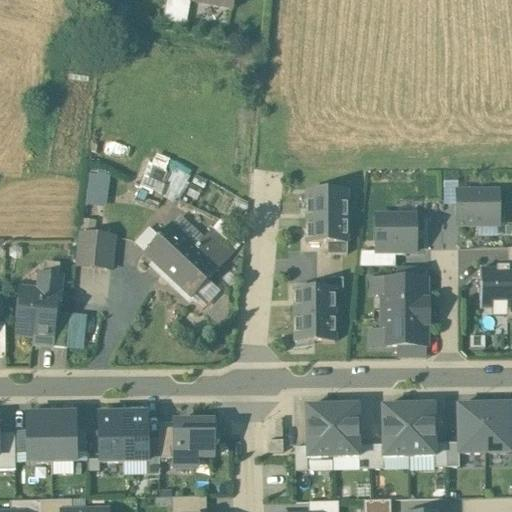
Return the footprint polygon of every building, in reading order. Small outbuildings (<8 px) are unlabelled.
[(189,0),(165,0),(161,24),(185,28),(190,2),(189,0)] [(233,0),(189,0),(190,2),(231,9),(233,0)] [(153,158),(140,196),(176,209),(189,171),(153,158)] [(89,173),(84,204),(106,208),(111,176),(89,173)] [(346,213),(346,194),(307,194),(307,213),(346,213)] [(457,194),(457,227),(498,227),(497,194),(457,194)] [(346,230),(346,213),(307,213),(307,231),(346,230)] [(414,219),(376,219),(376,254),(414,255),(414,219)] [(195,248),(171,226),(144,255),(191,299),(218,270),(195,248)] [(346,230),(307,231),(307,245),(347,245),(346,230)] [(212,231),(195,248),(218,270),(234,252),(212,231)] [(113,240),(79,236),(76,267),(110,271),(113,240)] [(511,270),(479,271),(479,312),(492,312),(492,317),(506,317),(506,320),(511,319),(511,270)] [(38,293),(20,291),(17,318),(19,319),(17,337),(46,340),(56,341),(59,315),(61,297),(58,296),(60,279),(40,277),(38,293)] [(425,348),(425,282),(382,282),(382,348),(425,348)] [(335,306),(334,287),(290,288),(291,308),(335,306)] [(335,325),(335,306),(291,308),(291,325),(335,325)] [(71,316),(59,315),(56,341),(46,340),(45,348),(67,351),(71,316)] [(335,325),(291,325),(292,343),(335,342),(335,325)] [(442,405),(412,406),(414,468),(444,467),(442,405)] [(508,405),(458,406),(459,456),(509,454),(508,405)] [(359,406),(330,407),(332,468),(360,468),(359,406)] [(412,406),(382,407),(384,469),(414,468),(412,406)] [(330,407),(305,407),(306,469),(332,468),(330,407)] [(146,414),(96,416),(97,466),(147,465),(146,414)] [(74,415),(26,415),(26,465),(74,464),(74,415)] [(192,425),(175,426),(175,460),(175,471),(194,471),(194,460),(212,460),(211,441),(219,442),(215,420),(192,421),(192,425)] [(175,460),(175,426),(158,426),(159,461),(175,460)] [(14,436),(0,436),(0,472),(15,472),(14,436)] [(171,511),(206,511),(206,499),(171,500),(171,511)] [(391,511),(391,501),(366,501),(365,511),(391,511)] [(39,511),(39,502),(10,503),(9,511),(39,511)] [(71,511),(71,502),(39,502),(39,511),(71,511)]
